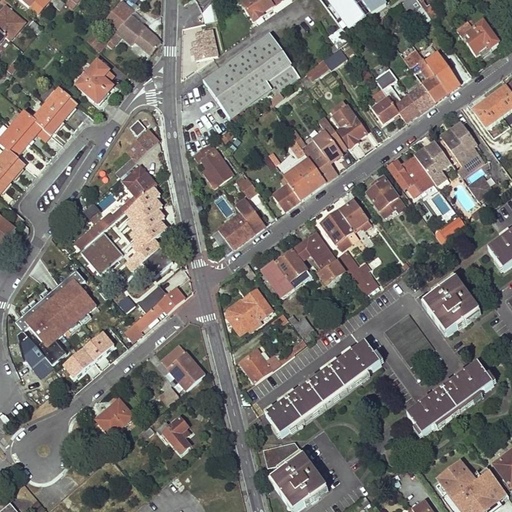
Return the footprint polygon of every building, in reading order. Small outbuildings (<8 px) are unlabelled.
[(21,0),(30,8),(39,15),(49,4),(44,0),(21,0)] [(47,0),(59,11),(65,4),(60,0),(47,0)] [(247,0),(242,4),(255,22),(263,16),(262,13),(279,0),(247,0)] [(320,0),(341,28),(345,35),(393,0),(320,0)] [(417,0),(406,0),(398,7),(406,19),(423,7),(417,0)] [(422,0),(417,0),(423,7),(429,17),(433,14),(423,0),(422,0)] [(113,32),(107,40),(110,43),(131,17),(134,13),(130,10),(123,3),(104,25),(113,32)] [(7,8),(0,16),(0,32),(6,38),(10,41),(25,24),(7,8)] [(485,22),(468,34),(473,42),(467,45),(476,58),(489,49),(491,52),(499,46),(505,54),(511,49),(511,44),(497,24),(494,25),(488,16),(483,20),(485,22)] [(156,38),(131,17),(110,43),(115,47),(122,38),(133,48),(139,41),(154,54),(161,45),(156,38)] [(34,22),(29,28),(38,36),(43,30),(34,22)] [(351,42),(345,35),(341,28),(329,37),(336,45),(339,50),(341,49),(351,42)] [(96,31),(87,42),(100,54),(110,43),(96,31)] [(197,63),(220,58),(214,31),(191,36),(197,63)] [(300,79),(268,35),(203,83),(230,121),(271,90),(276,97),(299,80),(300,79)] [(408,38),(396,48),(418,79),(423,75),(428,82),(423,86),(436,104),(448,95),(423,59),(408,38)] [(139,41),(133,48),(148,60),(154,54),(139,41)] [(339,50),(336,45),(328,51),(331,56),(339,50)] [(349,59),(341,49),(339,50),(331,56),(324,61),(325,62),(331,71),(332,72),(349,59)] [(435,51),(423,59),(448,95),(461,87),(435,51)] [(325,62),(308,75),(314,83),(331,71),(325,62)] [(108,85),(114,78),(97,64),(77,88),(98,106),(113,89),(108,85)] [(423,86),(409,96),(422,115),(436,104),(423,86)] [(391,87),(384,92),(389,98),(400,115),(407,124),(417,116),(418,117),(422,115),(409,96),(402,102),(391,87)] [(511,97),(507,90),(475,114),(487,132),(511,113),(511,97)] [(389,98),(384,92),(383,91),(372,99),(378,106),(371,111),(382,127),(388,123),(400,115),(389,98)] [(60,93),(47,109),(64,124),(77,108),(60,93)] [(285,102),(281,97),(270,104),(274,109),(285,102)] [(378,106),(372,99),(366,103),(371,111),(378,106)] [(350,108),(335,119),(343,129),(339,132),(351,151),(364,142),(363,140),(369,136),(350,108)] [(47,109),(34,124),(43,132),(51,139),(64,124),(47,109)] [(209,116),(183,130),(190,139),(183,143),(184,148),(192,158),(195,156),(206,148),(214,142),(215,141),(209,132),(216,127),(209,116)] [(26,118),(13,133),(30,147),(38,138),(43,132),(34,124),(26,118)] [(146,131),(138,123),(131,130),(139,139),(146,131)] [(453,135),(443,143),(463,170),(471,164),(479,158),(473,150),(477,147),(461,126),(452,132),(451,133),(453,135)] [(297,131),(292,135),(296,141),(307,157),(310,161),(326,184),(338,176),(322,154),(315,158),(297,131)] [(451,131),(440,139),(443,143),(453,135),(451,133),(452,132),(451,131)] [(46,145),(51,139),(43,132),(38,138),(46,145)] [(231,132),(222,138),(226,144),(235,137),(231,132)] [(13,133),(0,148),(8,154),(17,163),(30,147),(13,133)] [(132,161),(116,177),(119,180),(159,145),(148,134),(126,154),(132,161)] [(307,157),(296,141),(289,146),(300,161),(307,157)] [(214,142),(206,148),(212,156),(218,153),(214,147),(217,145),(214,142)] [(451,167),(435,145),(426,151),(428,154),(417,162),(435,186),(437,189),(448,181),(442,173),(451,167)] [(206,148),(195,156),(201,165),(204,163),(212,174),(208,176),(217,191),(235,178),(218,153),(212,156),(206,148)] [(416,161),(417,162),(428,154),(426,151),(425,150),(414,158),(416,161)] [(8,154),(0,163),(0,174),(12,185),(25,170),(17,163),(8,154)] [(275,154),(270,158),(278,168),(282,165),(275,154)] [(310,161),(286,180),(302,202),(326,184),(310,161)] [(417,162),(416,161),(402,171),(397,164),(388,171),(406,194),(410,191),(416,199),(435,186),(417,162)] [(471,184),(484,174),(480,168),(467,178),(471,184)] [(109,215),(87,234),(94,242),(106,232),(154,190),(157,188),(140,169),(122,184),(134,198),(111,218),(109,215)] [(0,174),(0,198),(12,185),(0,174)] [(493,193),(482,178),(468,189),(479,203),(493,193)] [(248,180),(240,186),(249,200),(258,193),(248,180)] [(287,187),(275,196),(287,213),(302,202),(286,180),(283,182),(287,187)] [(378,188),(368,196),(380,213),(398,200),(384,180),(377,185),(378,188)] [(154,190),(106,232),(115,242),(119,247),(130,239),(136,245),(146,236),(133,220),(142,213),(154,226),(172,211),(154,190)] [(438,195),(431,202),(443,214),(450,207),(438,195)] [(96,201),(87,209),(93,220),(93,222),(105,212),(96,201)] [(265,229),(246,202),(228,215),(229,217),(233,223),(228,227),(220,232),(234,252),(265,229)] [(369,222),(356,204),(347,210),(361,228),(364,233),(372,226),(369,222)] [(400,209),(396,212),(400,218),(405,215),(400,209)] [(340,214),(322,227),(337,247),(355,235),(354,233),(361,228),(347,210),(341,214),(340,214)] [(469,212),(461,217),(470,229),(477,224),(469,212)] [(233,223),(229,217),(224,220),(228,227),(233,223)] [(0,221),(0,250),(0,251),(14,234),(0,221)] [(444,233),(437,239),(444,248),(468,230),(461,221),(452,228),(444,233)] [(452,228),(451,225),(443,231),(444,233),(452,228)] [(94,242),(77,257),(86,267),(115,242),(106,232),(94,242)] [(511,233),(494,248),(510,270),(511,268),(511,233)] [(316,237),(303,246),(304,247),(324,275),(319,279),(327,290),(346,276),(316,237)] [(312,258),(304,247),(298,251),(306,262),(312,258)] [(306,262),(298,251),(295,253),(303,265),(306,262)] [(275,266),(263,275),(283,303),(304,287),(305,288),(314,281),(295,253),(276,267),(275,266)] [(347,255),(341,259),(357,281),(368,274),(363,266),(358,269),(347,255)] [(248,267),(242,272),(250,283),(256,278),(248,267)] [(368,274),(357,281),(367,295),(379,287),(368,274)] [(39,310),(32,316),(52,339),(70,322),(76,328),(82,330),(88,328),(107,311),(78,277),(39,310)] [(436,298),(426,305),(451,338),(464,328),(466,330),(474,324),(473,322),(483,314),(459,282),(443,293),(442,292),(434,297),(436,298)] [(175,291),(135,325),(141,333),(165,313),(168,316),(185,301),(175,291)] [(257,293),(248,300),(251,303),(232,318),(238,326),(232,330),(239,340),(273,314),(257,293)] [(248,300),(228,315),(226,323),(232,330),(238,326),(232,318),(251,303),(248,300)] [(409,318),(386,334),(411,368),(434,351),(409,318)] [(70,322),(52,339),(57,345),(76,328),(70,322)] [(299,325),(295,328),(302,338),(313,331),(307,323),(301,328),(299,325)] [(132,343),(142,335),(141,333),(135,325),(124,334),(132,343)] [(26,333),(14,341),(35,370),(46,362),(26,333)] [(96,365),(116,347),(104,334),(61,371),(73,385),(86,374),(91,380),(101,371),(96,365)] [(367,347),(268,420),(283,440),(383,367),(367,347)] [(180,348),(162,363),(188,393),(206,377),(180,348)] [(258,353),(240,366),(255,387),(273,374),(266,364),(258,353)] [(291,354),(280,361),(283,366),(294,358),(291,354)] [(97,364),(101,370),(112,362),(107,356),(97,364)] [(277,357),(266,364),(273,374),(283,366),(280,361),(277,357)] [(481,366),(411,417),(426,438),(496,387),(481,366)] [(175,393),(162,403),(167,409),(179,398),(175,393)] [(108,411),(96,420),(111,438),(134,419),(120,403),(109,413),(108,411)] [(167,425),(158,433),(162,437),(165,435),(182,455),(191,448),(184,439),(188,436),(185,433),(189,429),(181,420),(171,429),(167,425)] [(298,448),(267,456),(271,471),(278,470),(284,477),(274,484),(294,511),(303,511),(313,505),(314,507),(322,501),(320,500),(331,492),(298,448)] [(511,454),(497,466),(511,487),(511,454)] [(53,495),(45,500),(49,507),(57,501),(53,495)] [(476,511),(510,511),(498,496),(481,509),(476,511)] [(367,497),(345,511),(360,511),(372,504),(367,497)]
